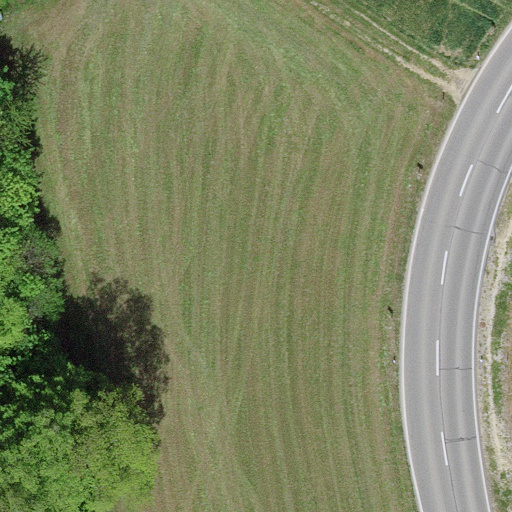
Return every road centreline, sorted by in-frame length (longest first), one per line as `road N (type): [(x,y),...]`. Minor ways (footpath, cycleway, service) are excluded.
road 1 (tertiary): [(511,100),(474,166),(448,254),(438,339),(441,441),(458,511)]
road 2 (track): [(332,0),(502,113)]
